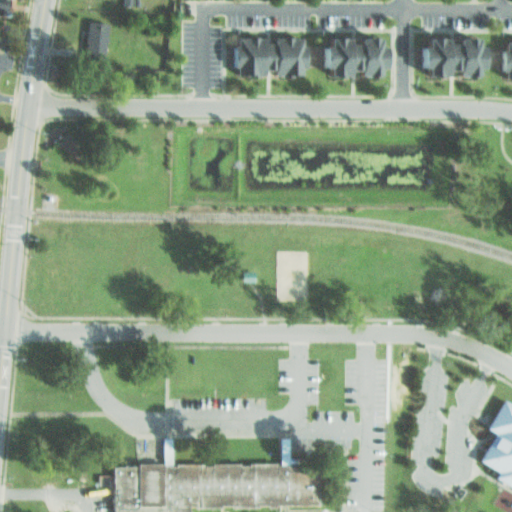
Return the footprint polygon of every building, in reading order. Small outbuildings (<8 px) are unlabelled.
[(95,59),(73,57),(78,14),(100,16),(95,59)] [(291,67),(224,66),(225,31),(292,32),(291,67)] [(377,69),(309,68),(310,33),(377,34),(377,69)] [(474,69),(407,68),(408,33),(475,34),(474,69)] [(511,73),(493,73),(494,38),(511,38),(511,73)] [(251,265),(251,279),(231,278),(231,265),(251,265)] [(469,456),(511,482),(511,405),(495,396),(477,427),(483,433),(469,456)] [(160,511),(160,510),(103,510),(103,461),(154,460),(154,434),(169,434),(169,459),(269,458),(269,433),(284,433),(284,458),(314,458),(315,509),(184,510),(184,511),(160,511)]
